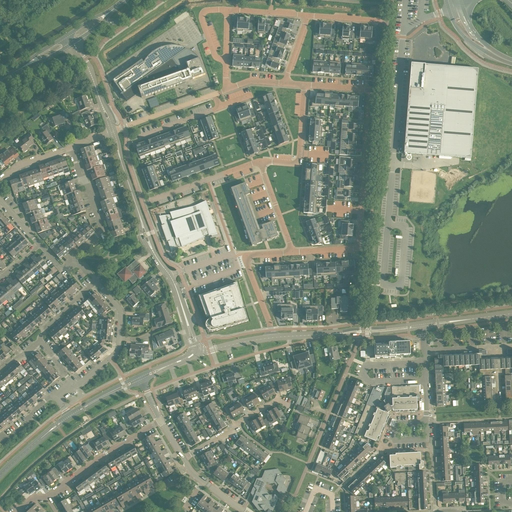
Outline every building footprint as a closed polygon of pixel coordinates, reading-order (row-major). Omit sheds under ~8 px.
[(243,32),(243,31),(243,18),(238,18),(237,24),(234,24),(233,30),(237,30),(237,31),(243,32)] [(243,31),(252,31),(252,25),(249,25),(249,19),(243,18),(243,31)] [(258,19),(257,33),(264,33),(264,32),(268,32),(268,26),(265,26),(265,20),(258,19)] [(281,21),(278,27),(278,28),(289,32),(290,30),(292,31),(294,25),(293,25),(294,22),(288,20),(287,23),(281,21)] [(319,36),(325,36),(326,24),(320,24),(319,30),(316,30),(315,36),(319,36)] [(325,36),(324,38),(334,38),(335,31),(331,31),(332,25),(326,24),(325,36)] [(349,32),(350,26),(343,26),(342,39),(352,40),(353,33),(349,32)] [(360,39),(365,39),(366,27),(360,27),(360,33),(357,33),(356,39),(360,39)] [(365,39),(365,41),(375,41),(375,34),(372,34),(372,28),(366,27),(365,39)] [(278,29),(275,36),(288,40),(290,35),(289,34),(289,32),(278,28),(278,29)] [(273,43),(284,47),(285,45),(286,46),(288,40),(275,36),(273,42),(273,43)] [(273,44),(270,50),(283,55),(285,50),(284,49),(284,47),(273,43),(273,44)] [(142,60),(113,80),(122,93),(119,95),(120,95),(122,94),(127,101),(140,92),(142,98),(177,85),(185,82),(190,81),(190,80),(205,75),(199,58),(198,56),(196,55),(194,53),(192,52),(190,50),(186,48),(184,49),(183,48),(184,47),(182,46),(179,46),(176,45),(173,45),(170,45),(167,46),(165,46),(163,47),(161,47),(159,48),(157,49),(155,50),(153,52),(151,54),(149,56),(147,58),(145,60),(144,62),(142,60)] [(283,55),(270,50),(268,57),(268,58),(279,62),(280,60),(281,60),(283,55)] [(268,58),(267,59),(265,65),(278,70),(280,64),(278,64),(279,62),(268,58)] [(411,63),(404,153),(471,159),(478,69),(445,66),(418,64),(411,63)] [(263,104),(265,104),(264,103),(274,100),(271,94),(261,98),(263,104)] [(325,100),(325,94),(316,94),(316,98),(312,98),(312,106),(321,107),(321,106),(321,99),(325,100)] [(330,107),(330,105),(330,95),(325,94),(325,100),(321,99),(321,106),(330,107)] [(330,105),(335,106),(335,100),(339,101),(339,95),(330,95),(330,105)] [(344,109),(344,106),(344,96),(339,95),(339,101),(335,100),(335,106),(335,108),(344,109)] [(80,110),(90,107),(86,96),(78,99),(81,107),(79,107),(80,110)] [(344,106),(352,107),(353,102),(349,101),(350,96),(344,96),(344,106)] [(353,102),(352,107),(361,108),(362,105),(362,102),(358,101),(359,97),(350,96),(349,101),(353,102)] [(154,101),(149,103),(150,105),(151,108),(159,105),(159,104),(157,100),(155,101),(154,101)] [(267,109),(276,106),(274,100),(264,103),(265,104),(267,109)] [(241,107),(246,120),(255,117),(252,110),(249,111),(247,105),(241,107)] [(278,112),(276,106),(267,109),(269,115),(278,112)] [(240,122),(246,120),(241,107),(236,109),(238,115),(235,116),(237,122),(240,121),(240,122)] [(64,121),(67,120),(64,111),(60,112),(61,115),(51,119),(54,127),(65,123),(64,121)] [(87,128),(96,125),(93,116),(88,117),(87,115),(90,114),(89,111),(81,114),(82,117),(84,116),(85,118),(84,118),(87,128)] [(278,112),(269,115),(271,121),(280,118),(278,112)] [(201,127),(212,122),(210,117),(199,121),(201,127)] [(272,128),(273,127),(282,124),(280,118),(271,121),(270,121),(272,128)] [(314,120),(310,120),(310,126),(321,126),(321,121),(320,121),(320,118),(314,118),(314,120)] [(342,120),(341,131),(355,132),(356,130),(357,130),(358,124),(350,124),(350,120),(342,120)] [(214,128),(212,122),(201,127),(203,132),(214,128)] [(273,127),(275,133),(284,130),(282,124),(273,127)] [(42,128),(45,132),(40,136),(46,145),(53,139),(49,134),(52,131),(47,125),(42,128)] [(182,129),(186,140),(191,138),(187,127),(182,129)] [(203,132),(204,134),(205,137),(216,133),(214,128),(203,132)] [(176,131),(181,142),(186,140),(182,129),(176,131)] [(241,133),(243,138),(252,134),(252,135),(253,134),(251,129),(241,133)] [(287,135),(284,130),(275,133),(273,133),(275,140),(276,139),(287,135)] [(171,133),(175,144),(181,142),(176,131),(171,133)] [(355,135),(355,132),(341,131),(340,139),(356,140),(357,135),(355,135)] [(166,135),(170,145),(170,146),(175,144),(171,133),(166,135)] [(205,137),(206,142),(218,138),(216,133),(205,137)] [(30,141),(34,139),(30,134),(26,136),(27,138),(18,145),(24,153),(28,150),(27,149),(33,144),(30,141)] [(165,146),(170,145),(166,135),(161,136),(165,146)] [(276,139),(279,145),(289,142),(287,135),(276,139)] [(165,148),(165,146),(161,136),(156,138),(160,149),(165,148)] [(318,145),(319,137),(309,136),(309,142),(312,142),(312,145),(318,145)] [(156,138),(151,140),(155,151),(160,149),(156,138)] [(255,143),(255,144),(256,143),(255,138),(253,139),(254,139),(245,142),(246,147),(255,143)] [(356,146),(356,140),(340,139),(340,147),(354,148),(354,146),(356,146)] [(155,151),(151,140),(145,142),(146,142),(150,153),(155,151)] [(141,144),(145,155),(150,153),(146,142),(141,144)] [(145,155),(141,144),(136,146),(140,157),(145,155)] [(82,155),(94,151),(92,146),(80,150),(82,155)] [(257,148),(248,151),(250,156),(261,152),(259,147),(257,148)] [(354,150),(354,148),(340,147),(339,155),(355,156),(356,150),(354,150)] [(15,159),(19,156),(13,149),(10,151),(9,150),(0,156),(0,158),(5,165),(15,158),(15,159)] [(83,160),(94,157),(96,156),(94,151),(82,155),(83,160)] [(210,157),(214,166),(219,164),(215,153),(210,155),(211,157),(210,157)] [(83,160),(85,165),(100,160),(98,155),(96,156),(94,157),(83,160)] [(339,157),(339,165),(354,166),(355,160),(353,160),(354,158),(339,157)] [(65,158),(59,159),(64,172),(64,174),(70,172),(65,158)] [(59,159),(54,161),(58,174),(64,172),(59,159)] [(102,165),(100,160),(85,165),(87,171),(89,170),(99,166),(102,165)] [(54,161),(49,163),(53,175),(58,174),(54,161)] [(49,163),(44,165),(48,177),(53,175),(49,163)] [(40,169),(43,179),(48,177),(44,165),(39,167),(40,169)] [(89,170),(91,175),(103,171),(106,170),(104,165),(102,165),(99,166),(89,170)] [(354,172),(354,166),(339,165),(338,173),(339,173),(352,174),(353,172),(354,172)] [(145,175),(156,171),(154,166),(143,170),(145,175)] [(178,179),(175,170),(174,168),(169,170),(173,181),(178,179)] [(40,169),(35,171),(39,183),(44,181),(43,179),(40,169)] [(35,171),(29,172),(34,185),(39,183),(35,171)] [(103,171),(91,175),(93,180),(105,176),(103,171)] [(145,175),(146,180),(158,176),(156,171),(145,175)] [(29,172),(24,174),(29,186),(34,185),(29,172)] [(352,176),(352,174),(339,173),(339,181),(340,181),(353,182),(354,176),(352,176)] [(24,188),(29,186),(24,174),(19,176),(20,178),(24,188)] [(158,176),(146,180),(148,185),(160,181),(158,176)] [(97,186),(110,182),(108,177),(96,181),(97,186)] [(20,178),(15,180),(19,192),(25,190),(24,188),(20,178)] [(14,194),(19,192),(15,180),(10,182),(14,194)] [(60,191),(62,190),(75,186),(73,181),(58,186),(60,191)] [(160,181),(148,185),(150,191),(162,186),(160,181)] [(353,187),(353,182),(340,181),(339,188),(339,189),(351,189),(351,187),(353,187)] [(99,191),(112,187),(110,182),(97,186),(99,191)] [(267,240),(278,237),(273,222),(266,224),(265,223),(258,225),(248,197),(246,198),(245,196),(249,194),(245,183),(231,188),(252,246),(262,242),(262,241),(265,240),(266,239),(267,240)] [(75,186),(62,190),(64,196),(66,195),(76,191),(75,186)] [(112,187),(99,191),(101,196),(113,192),(112,187)] [(351,191),(351,189),(339,189),(339,188),(337,188),(336,200),(344,200),(345,197),(352,197),(353,192),(351,191)] [(65,201),(68,200),(80,196),(78,190),(76,191),(66,195),(64,196),(65,201)] [(101,196),(103,201),(103,202),(113,198),(115,197),(113,192),(101,196)] [(68,200),(70,205),(82,201),(80,196),(68,200)] [(103,202),(103,201),(100,202),(102,207),(115,203),(113,198),(103,202)] [(25,209),(37,205),(39,204),(37,199),(23,204),(25,209)] [(70,205),(71,210),(84,206),(82,201),(70,205)] [(170,212),(171,215),(169,215),(159,216),(162,225),(161,225),(167,242),(168,241),(171,251),(182,246),(182,247),(205,237),(204,236),(206,235),(208,234),(209,236),(217,234),(205,201),(194,206),(170,212)] [(115,203),(102,207),(104,213),(116,208),(115,203)] [(37,205),(25,209),(26,214),(29,214),(39,210),(37,205)] [(86,211),(84,206),(71,210),(73,216),(86,211)] [(116,208),(104,213),(106,218),(120,213),(119,207),(116,208)] [(316,214),(316,208),(304,208),(303,213),(307,213),(307,216),(313,216),(313,214),(316,214)] [(39,210),(29,214),(30,219),(43,214),(41,209),(39,210)] [(106,218),(107,223),(120,218),(122,218),(120,213),(106,218)] [(44,219),(43,214),(30,219),(32,224),(34,223),(44,219)] [(0,226),(8,219),(7,218),(6,219),(4,217),(0,219),(0,226)] [(36,228),(48,224),(47,218),(44,219),(34,223),(36,228)] [(109,228),(122,224),(120,218),(107,223),(109,228)] [(3,231),(10,224),(8,222),(10,221),(8,219),(0,226),(0,231),(1,232),(3,231)] [(347,224),(347,221),(341,220),(341,224),(341,230),(353,231),(353,225),(347,224)] [(87,223),(82,227),(91,237),(95,233),(87,223)] [(318,223),(316,223),(316,224),(308,227),(309,231),(318,228),(320,227),(318,223)] [(10,224),(3,231),(6,235),(15,227),(14,226),(12,227),(10,224)] [(48,224),(36,228),(38,233),(50,229),(48,224)] [(111,233),(123,229),(122,224),(109,228),(111,233)] [(91,237),(82,227),(78,230),(87,240),(91,237)] [(123,229),(111,233),(113,238),(125,234),(123,229)] [(352,237),(353,231),(341,230),(339,229),(339,236),(340,236),(340,239),(346,240),(346,236),(352,237)] [(78,230),(74,234),(82,244),(87,240),(78,230)] [(63,237),(64,239),(73,249),(77,246),(77,245),(73,241),(70,237),(68,235),(67,234),(63,237)] [(70,237),(73,241),(77,245),(77,246),(78,247),(82,244),(74,234),(70,237)] [(16,237),(18,239),(26,248),(28,246),(27,245),(29,244),(22,236),(20,238),(18,235),(16,237)] [(60,242),(69,252),(73,249),(64,239),(63,237),(62,237),(58,240),(60,242)] [(18,239),(14,243),(21,250),(23,249),(24,250),(26,248),(18,239)] [(64,256),(69,252),(60,242),(58,240),(54,244),(56,246),(64,256)] [(14,243),(10,246),(18,255),(20,253),(19,252),(21,250),(14,243)] [(16,257),(18,255),(10,246),(6,249),(13,257),(15,255),(16,257)] [(60,260),(64,256),(56,246),(52,250),(60,260)] [(33,256),(42,268),(46,264),(40,256),(37,258),(34,255),(33,256)] [(34,261),(32,263),(38,271),(42,268),(33,256),(31,258),(34,261)] [(136,260),(133,262),(126,268),(118,274),(125,282),(128,279),(133,284),(137,281),(136,280),(138,278),(140,280),(144,277),(143,276),(146,273),(136,260)] [(27,262),(25,263),(34,274),(38,271),(32,263),(29,265),(27,262)] [(355,265),(354,262),(348,262),(349,274),(355,274),(355,271),(358,271),(358,265),(355,265)] [(26,268),(24,270),(30,278),(34,274),(25,263),(23,265),(26,268)] [(323,276),(322,264),(316,264),(316,268),(313,268),(313,276),(323,276)] [(299,270),(299,265),(294,266),(294,276),(295,276),(303,276),(303,270),(299,270)] [(308,265),(299,265),(299,270),(303,270),(303,276),(312,275),(311,269),(308,269),(308,265)] [(288,271),(288,266),(279,267),(280,279),(286,279),(285,271),(288,271)] [(294,276),(294,266),(288,266),(288,271),(285,271),(286,279),(295,278),(295,276),(294,276)] [(274,272),(274,267),(265,267),(265,272),(262,272),(262,278),(271,278),(271,272),(274,272)] [(280,279),(279,267),(274,267),(274,272),(271,272),(271,278),(271,280),(280,279)] [(19,268),(17,270),(27,281),(30,278),(24,270),(22,272),(19,268)] [(22,284),(27,281),(17,270),(15,271),(18,275),(16,277),(22,284)] [(71,280),(69,282),(75,290),(78,288),(79,289),(80,288),(70,276),(69,278),(71,280)] [(18,290),(9,279),(8,278),(6,280),(10,284),(8,286),(14,294),(18,290)] [(9,279),(18,290),(22,287),(16,279),(13,281),(11,278),(9,279)] [(155,292),(159,289),(155,285),(158,282),(154,278),(148,283),(147,282),(142,287),(150,297),(156,292),(155,292)] [(73,292),(75,290),(69,282),(66,285),(64,282),(62,283),(72,295),(74,293),(73,292)] [(245,321),(244,319),(248,318),(245,308),(244,308),(244,307),(243,305),(244,305),(244,304),(237,282),(227,286),(228,288),(228,289),(224,289),(224,288),(224,287),(219,289),(220,291),(217,291),(217,289),(212,291),(212,292),(213,293),(210,295),(209,295),(208,293),(199,296),(206,317),(209,317),(209,318),(210,320),(208,321),(206,323),(206,325),(206,327),(207,329),(209,330),(211,331),(213,331),(215,330),(216,330),(216,328),(218,327),(219,329),(223,328),(223,326),(225,325),(226,327),(231,326),(230,324),(233,323),(233,325),(238,324),(237,322),(240,321),(240,323),(245,321)] [(72,295),(62,283),(61,284),(63,287),(61,289),(67,297),(70,295),(71,296),(72,295)] [(14,294),(8,286),(6,288),(3,284),(1,286),(11,297),(14,294)] [(11,297),(1,286),(0,286),(0,288),(2,291),(0,293),(7,300),(11,297)] [(137,295),(141,291),(137,286),(133,290),(137,295)] [(56,288),(55,290),(65,301),(66,300),(65,299),(67,297),(61,289),(58,291),(56,288)] [(56,294),(53,296),(60,303),(62,301),(63,302),(65,301),(55,290),(53,291),(56,294)] [(91,304),(99,297),(94,292),(93,293),(94,295),(88,300),(91,304)] [(48,295),(47,296),(57,308),(58,307),(57,305),(60,303),(53,296),(51,298),(48,295)] [(133,307),(139,302),(133,295),(127,300),(133,307)] [(55,309),(57,308),(47,296),(45,297),(48,300),(45,302),(52,310),(54,308),(55,309)] [(95,308),(103,300),(102,299),(101,300),(99,297),(91,304),(95,308)] [(347,307),(348,307),(348,297),(337,298),(337,299),(331,299),(331,309),(337,309),(338,309),(338,308),(339,308),(339,307),(340,307),(340,312),(347,312),(347,307)] [(98,311),(105,305),(103,303),(105,302),(103,300),(95,308),(98,311)] [(40,304),(39,305),(49,317),(50,316),(49,314),(52,312),(45,305),(43,307),(40,304)] [(162,326),(170,324),(167,313),(168,312),(165,304),(156,307),(160,320),(155,321),(157,327),(162,326)] [(287,319),(287,304),(277,305),(277,313),(281,313),(281,319),(287,319)] [(293,304),(287,304),(287,319),(293,319),(293,313),(296,313),(296,306),(293,306),(293,304)] [(49,317),(39,305),(37,306),(40,309),(37,311),(44,319),(46,317),(47,318),(49,317)] [(101,318),(106,316),(104,313),(107,310),(108,312),(110,310),(105,305),(98,311),(101,315),(100,316),(101,318)] [(312,321),(312,306),(302,306),(303,314),(306,314),(306,321),(312,321)] [(323,314),(323,306),(312,306),(312,321),(318,321),(318,314),(323,314)] [(75,308),(74,309),(81,317),(85,314),(79,307),(76,309),(75,308)] [(77,321),(81,317),(74,309),(72,310),(73,311),(71,313),(77,321)] [(32,311),(31,312),(41,324),(42,322),(41,321),(44,319),(37,311),(35,314),(32,311)] [(32,316),(30,318),(36,326),(38,323),(39,325),(41,324),(31,312),(30,313),(32,316)] [(66,316),(67,317),(73,324),(74,325),(75,326),(79,323),(77,321),(71,313),(68,315),(68,314),(66,316)] [(102,325),(112,325),(112,319),(110,318),(110,320),(106,320),(106,316),(101,318),(101,319),(102,320),(102,325)] [(25,317),(23,318),(33,330),(35,329),(33,328),(36,326),(30,318),(27,320),(25,317)] [(66,319),(64,321),(70,328),(74,325),(73,324),(67,317),(65,318),(66,319)] [(143,326),(143,318),(132,317),(132,325),(143,326)] [(33,330),(23,318),(22,320),(24,323),(22,325),(28,332),(31,330),(32,331),(33,330)] [(70,328),(64,321),(61,323),(61,322),(59,323),(66,332),(70,328)] [(68,333),(66,332),(59,323),(58,324),(58,325),(56,327),(62,335),(64,337),(68,333)] [(17,324),(15,325),(25,337),(27,335),(26,334),(28,332),(22,325),(19,327),(17,324)] [(16,329),(14,331),(20,339),(23,337),(24,338),(25,337),(15,325),(14,326),(16,329)] [(53,329),(51,330),(58,338),(62,335),(56,327),(54,330),(53,329)] [(18,341),(20,339),(14,331),(12,333),(9,330),(8,332),(17,343),(19,342),(18,341)] [(54,342),(58,338),(51,330),(50,331),(51,332),(48,334),(54,342)] [(172,345),(178,343),(172,330),(156,337),(160,347),(171,342),(172,345)] [(111,336),(101,335),(101,340),(100,340),(99,342),(104,344),(104,340),(109,341),(108,342),(110,343),(111,336)] [(2,344),(9,353),(12,350),(13,351),(16,349),(10,342),(6,345),(4,343),(2,344)] [(104,344),(99,342),(98,343),(99,344),(95,347),(101,355),(107,350),(105,349),(104,350),(101,346),(104,344)] [(396,356),(410,355),(410,342),(389,343),(389,344),(374,345),(375,358),(396,357),(396,356)] [(2,348),(0,349),(0,352),(5,358),(7,356),(6,355),(9,353),(2,344),(0,346),(2,348)] [(145,354),(148,354),(148,352),(149,352),(149,345),(137,344),(137,346),(131,345),(131,349),(130,349),(129,354),(138,355),(137,357),(141,357),(141,354),(145,354)] [(62,357),(70,351),(66,346),(58,354),(59,356),(60,354),(62,357)] [(101,355),(95,347),(91,351),(99,359),(100,358),(99,357),(101,355)] [(337,347),(328,348),(324,349),(325,353),(329,352),(331,361),(340,359),(337,347)] [(73,354),(70,351),(62,357),(64,359),(63,360),(64,362),(73,354)] [(99,359),(91,351),(87,354),(93,361),(96,359),(97,361),(99,359)] [(31,360),(34,364),(42,358),(37,353),(36,354),(37,355),(31,360)] [(315,362),(313,355),(309,356),(308,353),(305,354),(304,353),(301,354),(301,355),(304,368),(311,366),(311,363),(315,362)] [(69,365),(76,358),(73,354),(64,362),(66,363),(67,362),(69,365)] [(304,368),(301,355),(300,355),(300,354),(296,355),(297,356),(293,357),(295,361),(291,363),(292,369),(296,368),(297,370),(304,368)] [(443,367),(474,366),(479,365),(479,360),(479,355),(443,357),(443,367)] [(34,364),(38,368),(46,361),(45,359),(44,360),(42,358),(34,364)] [(71,370),(80,362),(76,358),(69,365),(71,367),(70,368),(71,370)] [(511,358),(499,359),(497,360),(479,360),(479,365),(480,377),(482,377),(490,376),(490,370),(498,369),(500,369),(505,369),(505,376),(511,375),(511,358)] [(16,363),(14,365),(20,373),(24,369),(17,361),(15,362),(16,363)] [(42,371),(48,366),(46,363),(48,362),(46,361),(38,368),(41,372),(42,371)] [(80,362),(71,370),(72,371),(73,370),(76,373),(83,366),(80,362)] [(264,369),(260,371),(261,376),(279,371),(277,363),(273,364),(272,362),(263,365),(262,365),(264,369)] [(51,364),(48,366),(42,371),(46,375),(53,368),(51,366),(52,365),(51,364)] [(9,368),(16,376),(20,373),(14,365),(11,367),(10,366),(9,368)] [(8,370),(6,372),(12,379),(16,376),(9,368),(7,369),(8,370)] [(49,379),(57,372),(56,370),(55,371),(53,368),(46,375),(49,379)] [(1,374),(8,383),(12,379),(6,372),(3,374),(3,373),(1,374)] [(59,373),(57,372),(49,379),(52,383),(60,376),(58,374),(59,373)] [(236,381),(236,380),(234,373),(226,376),(226,377),(222,378),(224,383),(227,382),(228,382),(233,381),(234,383),(237,382),(236,381)] [(0,380),(4,386),(8,383),(1,374),(0,375),(0,376),(0,380)] [(280,392),(292,389),(289,378),(277,382),(280,392)] [(352,380),(350,385),(358,388),(360,383),(352,380)] [(216,386),(213,387),(211,381),(205,383),(209,392),(209,394),(215,392),(215,395),(219,393),(216,386)] [(265,388),(270,397),(275,394),(272,388),(274,387),(271,382),(269,383),(270,385),(265,388)] [(199,392),(201,398),(202,400),(205,398),(204,396),(209,394),(209,392),(205,383),(199,385),(202,391),(199,392)] [(35,388),(43,397),(44,396),(43,394),(46,392),(39,384),(35,388)] [(350,385),(347,390),(355,393),(358,388),(350,385)] [(387,413),(392,410),(392,411),(417,410),(417,401),(419,401),(420,400),(419,386),(388,387),(385,394),(385,400),(383,401),(386,405),(385,406),(382,402),(380,403),(378,402),(384,387),(373,388),(355,433),(376,442),(376,441),(378,443),(382,435),(384,428),(386,423),(386,424),(389,417),(388,417),(389,414),(387,413)] [(194,387),(188,389),(192,399),(197,397),(198,399),(201,398),(199,392),(196,393),(194,387)] [(43,397),(35,388),(31,391),(38,399),(40,397),(41,398),(43,397)] [(256,391),(259,396),(261,394),(264,400),(270,397),(265,388),(260,391),(259,389),(256,391)] [(325,392),(318,390),(314,388),(312,392),(316,394),(314,398),(321,401),(325,392)] [(192,401),(192,399),(188,389),(183,391),(185,397),(182,398),(184,404),(192,401)] [(347,390),(345,395),(353,398),(355,393),(347,390)] [(28,394),(35,403),(36,402),(35,401),(38,399),(31,391),(28,394)] [(253,392),(248,395),(254,406),(259,403),(256,397),(259,396),(256,391),(253,392)] [(171,396),(175,405),(180,403),(181,405),(184,404),(182,398),(179,399),(177,393),(171,396)] [(24,398),(30,405),(33,403),(34,405),(35,403),(28,394),(24,398)] [(240,400),(243,405),(246,403),(249,409),(254,406),(248,395),(243,398),(240,400)] [(345,395),(343,400),(351,403),(353,398),(345,395)] [(175,405),(171,396),(166,398),(169,407),(175,405)] [(309,405),(312,397),(309,396),(303,412),(308,414),(311,406),(309,405)] [(20,401),(27,410),(29,409),(28,407),(30,405),(24,398),(20,401)] [(232,404),(234,406),(239,415),(244,412),(241,406),(243,405),(240,400),(232,404)] [(343,400),(341,405),(349,408),(351,403),(343,400)] [(16,404),(22,412),(25,410),(26,411),(27,410),(20,401),(16,404)] [(207,412),(215,408),(212,403),(205,407),(207,412)] [(12,408),(19,417),(21,415),(20,414),(22,412),(16,404),(12,408)] [(19,417),(12,408),(10,405),(6,409),(8,411),(14,419),(17,416),(18,418),(19,417)] [(239,415),(234,406),(231,407),(229,405),(224,408),(228,414),(230,412),(233,418),(239,415)] [(341,405),(339,410),(347,413),(349,408),(341,405)] [(207,412),(210,417),(217,412),(215,408),(207,412)] [(271,411),(277,421),(276,419),(279,418),(284,420),(286,419),(281,410),(278,411),(276,408),(271,411)] [(130,421),(134,419),(140,415),(136,409),(126,414),(130,421)] [(345,418),(347,413),(339,410),(337,415),(345,418)] [(14,419),(8,411),(4,414),(12,423),(13,422),(12,421),(14,419)] [(265,419),(269,426),(271,428),(274,427),(272,424),(277,421),(271,411),(266,414),(268,418),(265,419)] [(176,418),(178,422),(188,417),(185,412),(176,418)] [(217,412),(210,417),(213,421),(220,417),(217,412)] [(12,423),(4,414),(0,418),(7,425),(9,423),(10,424),(12,423)] [(304,439),(306,435),(309,428),(305,427),(309,418),(300,414),(296,422),(303,425),(302,426),(302,425),(300,430),(298,430),(295,436),(301,438),(304,439)] [(134,419),(130,421),(134,427),(144,421),(140,415),(134,419)] [(178,422),(181,427),(189,423),(190,422),(188,417),(178,422)] [(214,427),(222,422),(223,422),(220,417),(213,421),(211,422),(214,427)] [(255,420),(260,428),(265,425),(266,427),(269,426),(265,419),(263,421),(261,417),(255,420)] [(336,417),(334,422),(342,425),(344,420),(336,417)] [(257,433),(255,431),(260,428),(255,420),(250,423),(253,428),(251,429),(254,435),(257,433)] [(119,428),(116,430),(120,438),(126,435),(124,431),(127,429),(122,422),(119,423),(120,426),(118,427),(119,428)] [(223,422),(222,422),(214,427),(217,432),(218,431),(220,430),(226,427),(223,422)] [(334,422),(332,427),(340,430),(343,431),(345,426),(342,425),(334,422)] [(181,427),(184,432),(191,427),(189,423),(181,427)] [(184,432),(187,436),(194,432),(191,427),(184,432)] [(340,430),(332,427),(330,432),(338,435),(340,430)] [(109,431),(106,433),(110,439),(112,438),(115,441),(120,438),(116,430),(110,434),(109,431)] [(187,436),(189,441),(197,437),(194,432),(187,436)] [(330,432),(328,437),(336,440),(339,441),(341,436),(338,435),(330,432)] [(104,437),(98,440),(103,448),(109,445),(106,441),(110,439),(106,433),(103,435),(104,437)] [(144,441),(147,444),(154,440),(153,437),(157,435),(156,433),(144,440),(143,441),(144,441)] [(240,447),(245,440),(241,436),(236,443),(240,447)] [(200,442),(197,437),(189,441),(192,446),(200,442)] [(336,440),(328,437),(326,442),(334,445),(336,440)] [(98,440),(97,438),(88,443),(88,444),(92,450),(95,448),(97,452),(103,448),(98,440)] [(245,450),(248,445),(251,442),(247,439),(246,441),(245,440),(240,447),(245,450)] [(148,449),(148,450),(161,442),(160,440),(156,442),(154,440),(147,444),(149,449),(148,449)] [(152,454),(156,451),(160,449),(158,447),(162,444),(161,442),(148,450),(149,451),(150,450),(152,454)] [(249,453),(254,446),(253,446),(254,445),(251,442),(248,445),(245,450),(249,453)] [(332,450),(334,445),(326,442),(324,447),(332,450)] [(79,450),(80,450),(86,459),(92,455),(89,452),(92,450),(88,444),(85,447),(84,446),(79,450)] [(363,448),(369,454),(373,450),(373,451),(375,449),(372,446),(370,448),(367,444),(363,448)] [(132,448),(129,450),(132,457),(138,453),(133,445),(131,447),(132,448)] [(249,453),(253,456),(258,449),(254,446),(249,453)] [(359,451),(365,458),(369,454),(363,448),(359,451)] [(154,459),(166,451),(165,449),(161,452),(160,449),(156,451),(152,454),(155,458),(153,459),(154,459)] [(258,449),(253,456),(258,459),(263,453),(258,449)] [(86,459),(80,450),(79,450),(74,454),(75,455),(72,457),(77,464),(80,462),(82,464),(87,460),(86,459)] [(127,460),(132,457),(129,450),(125,452),(124,450),(122,452),(127,460)] [(168,454),(166,451),(154,459),(154,460),(155,459),(158,463),(165,458),(164,456),(168,454)] [(201,456),(204,461),(212,457),(209,451),(201,456)] [(355,455),(361,461),(365,458),(359,451),(355,455)] [(121,455),(118,456),(122,463),(127,460),(122,452),(120,453),(121,455)] [(410,470),(415,470),(419,470),(424,470),(423,462),(420,462),(420,452),(392,454),(392,456),(389,456),(390,468),(397,468),(397,466),(408,466),(408,470),(410,470)] [(263,461),(267,456),(268,455),(265,453),(265,454),(263,453),(258,459),(262,463),(263,461)] [(354,462),(357,465),(361,461),(355,455),(351,459),(354,462)] [(375,461),(381,467),(386,464),(382,460),(384,458),(381,455),(379,457),(375,461)] [(64,463),(69,470),(74,466),(70,461),(73,459),(70,456),(68,458),(69,459),(64,463)] [(114,457),(112,458),(116,466),(122,463),(118,456),(115,458),(114,457)] [(217,460),(215,461),(212,457),(204,461),(207,467),(211,464),(213,468),(215,466),(217,464),(217,463),(219,462),(217,460)] [(111,469),(116,466),(112,458),(109,459),(110,461),(107,463),(111,469)] [(167,461),(165,458),(158,463),(160,467),(159,468),(159,469),(172,461),(171,459),(167,461)] [(347,463),(353,469),(357,465),(354,462),(351,459),(347,463)] [(173,463),(172,461),(159,469),(161,468),(163,472),(171,468),(169,465),(173,463)] [(372,465),(378,471),(381,467),(375,461),(372,465)] [(213,474),(218,478),(224,470),(219,467),(221,464),(219,462),(217,463),(217,464),(215,466),(213,468),(214,469),(213,471),(215,472),(213,474)] [(69,470),(64,463),(59,466),(58,465),(55,467),(58,470),(60,468),(64,474),(69,470)] [(103,466),(100,468),(104,474),(109,471),(104,463),(101,465),(103,466)] [(314,471),(319,474),(323,466),(317,463),(314,471)] [(343,466),(349,473),(353,469),(347,463),(343,466)] [(339,470),(345,476),(349,473),(343,466),(341,464),(339,466),(341,468),(340,469),(339,470)] [(368,469),(374,475),(378,471),(372,465),(368,469)] [(328,468),(323,466),(319,474),(324,476),(328,468)] [(53,482),(58,478),(56,476),(60,474),(55,467),(52,469),(53,470),(47,475),(48,475),(53,482)] [(99,478),(104,474),(100,468),(97,471),(95,469),(94,470),(99,478)] [(165,478),(166,477),(178,470),(176,468),(172,470),(171,468),(163,472),(166,476),(164,477),(165,478)] [(333,470),(328,468),(324,476),(329,478),(333,470)] [(286,480),(283,475),(278,469),(265,471),(262,478),(257,479),(251,493),(254,497),(252,502),(258,511),(263,510),(264,511),(272,511),(278,499),(275,494),(269,495),(263,487),(265,482),(273,481),(277,488),(276,490),(280,494),(285,493),(287,488),(284,484),(286,480)] [(364,472),(370,479),(374,475),(368,469),(364,472)] [(99,478),(94,470),(91,472),(93,474),(90,476),(94,482),(99,478)] [(224,470),(218,478),(223,481),(226,478),(228,480),(233,473),(231,471),(229,474),(224,470)] [(345,476),(339,470),(334,475),(336,478),(338,477),(341,480),(345,476)] [(360,476),(366,482),(370,479),(364,472),(360,476)] [(395,481),(406,481),(405,473),(394,473),(395,481)] [(228,481),(233,485),(238,478),(233,474),(228,481)] [(54,483),(53,482),(48,475),(42,480),(42,479),(39,481),(44,487),(47,485),(49,487),(54,483)] [(89,486),(94,482),(90,476),(87,478),(86,476),(84,478),(89,486)] [(144,476),(144,477),(150,487),(152,486),(154,490),(156,489),(149,476),(145,478),(144,476)] [(237,488),(240,484),(244,479),(239,476),(238,478),(233,485),(237,488)] [(356,480),(362,486),(366,482),(360,476),(356,480)] [(148,488),(150,487),(144,477),(143,477),(144,479),(141,481),(148,494),(150,492),(148,488)] [(89,486),(84,478),(81,479),(83,481),(80,483),(84,489),(89,486)] [(251,484),(244,479),(240,484),(237,488),(242,491),(243,489),(246,491),(251,484)] [(352,483),(358,490),(362,486),(356,480),(352,483)] [(30,483),(31,485),(35,491),(36,492),(41,489),(36,481),(33,483),(32,482),(30,483)] [(148,494),(141,481),(137,483),(136,481),(135,482),(142,492),(144,491),(146,495),(148,494)] [(139,493),(142,492),(135,482),(136,484),(132,486),(140,498),(142,497),(139,493)] [(35,491),(31,485),(30,483),(25,487),(30,494),(35,491)] [(79,493),(84,489),(80,483),(77,485),(76,484),(74,485),(79,493)] [(358,490),(352,483),(348,487),(351,491),(350,492),(352,495),(358,490)] [(140,498),(132,486),(129,488),(128,486),(127,487),(133,497),(135,496),(138,500),(140,498)] [(133,497),(127,487),(126,487),(127,488),(124,490),(131,503),(133,502),(131,498),(133,497)] [(119,491),(125,502),(127,501),(130,504),(131,503),(124,490),(120,493),(119,491)] [(123,503),(125,502),(119,491),(118,492),(119,493),(116,495),(123,508),(125,507),(123,503)] [(200,510),(206,502),(203,501),(206,497),(204,495),(196,506),(200,510)] [(108,497),(115,508),(117,507),(119,511),(121,509),(114,496),(110,499),(109,497),(108,497)] [(114,511),(113,509),(115,508),(108,497),(108,498),(109,499),(105,501),(111,511),(114,511)] [(61,506),(62,509),(69,505),(66,500),(58,504),(59,507),(61,506)] [(108,511),(111,511),(105,501),(102,503),(101,502),(100,502),(106,511),(107,511),(109,511),(108,511)] [(208,504),(206,502),(200,510),(203,511),(205,511),(213,502),(211,501),(208,504)] [(97,506),(100,511),(106,511),(100,502),(99,503),(100,504),(97,506)] [(212,511),(214,509),(212,507),(215,503),(213,502),(205,511),(212,511)]
